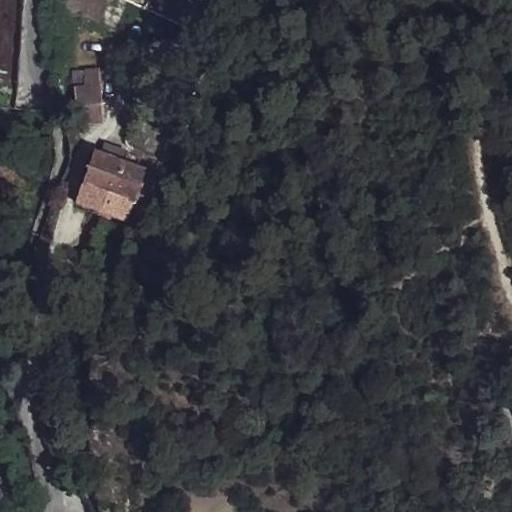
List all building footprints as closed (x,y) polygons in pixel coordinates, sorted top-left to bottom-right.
[(98,21),(107,0),(50,0),(50,1),(98,21)] [(136,69),(151,74),(160,45),(145,40),(136,69)] [(102,127),(100,71),(74,73),(76,128),(102,127)] [(130,107),(145,114),(150,102),(135,95),(130,107)] [(78,204),(129,220),(145,169),(93,153),(78,204)]
